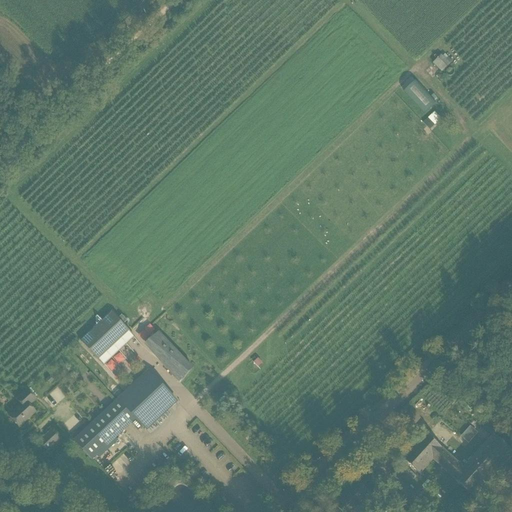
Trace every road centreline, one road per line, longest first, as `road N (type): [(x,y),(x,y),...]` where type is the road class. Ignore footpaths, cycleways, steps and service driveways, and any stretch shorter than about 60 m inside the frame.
road 1 (track): [(193,405),(465,135),(464,123),(346,0)]
road 2 (track): [(172,0),(0,164)]
road 3 (unclassified): [(511,288),(350,444)]
